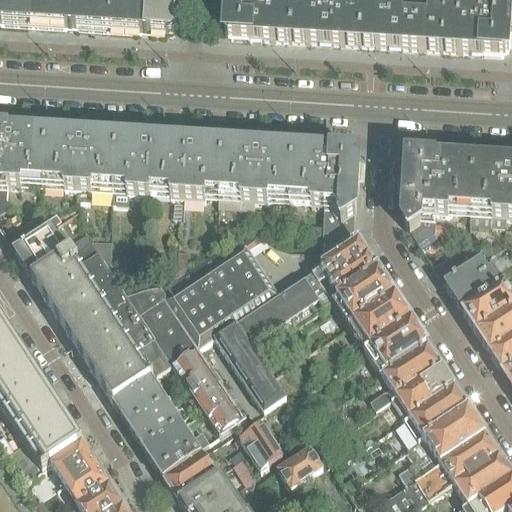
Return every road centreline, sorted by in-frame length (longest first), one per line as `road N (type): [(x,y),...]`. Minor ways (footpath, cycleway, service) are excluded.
road 1 (residential): [(390,108),(384,242),(511,441)]
road 2 (residential): [(153,511),(10,296)]
road 3 (tertiary): [(390,108),(182,96)]
road 4 (tertiary): [(182,96),(0,85)]
road 5 (tertiary): [(511,116),(390,108)]
